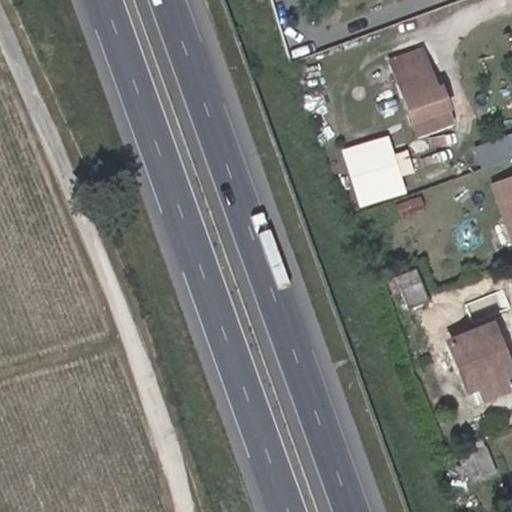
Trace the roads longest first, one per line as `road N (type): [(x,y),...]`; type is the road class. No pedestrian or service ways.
road 1 (motorway): [(357,511),(173,0)]
road 2 (motorway): [(108,0),(291,511)]
road 3 (residential): [(0,19),(122,308),(184,511)]
